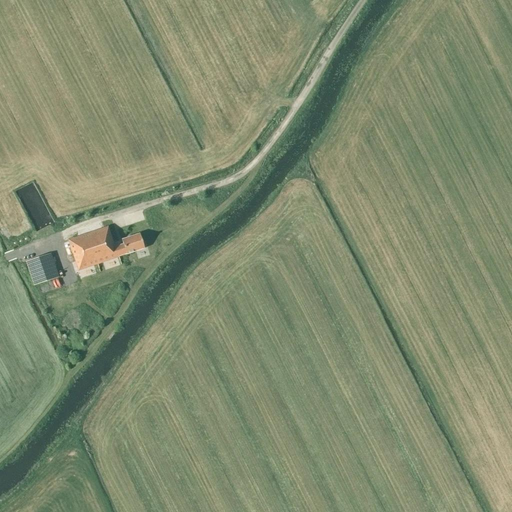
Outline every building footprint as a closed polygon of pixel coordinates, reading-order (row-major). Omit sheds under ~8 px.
[(139,234),(121,240),(123,244),(114,247),(107,227),(68,240),(71,248),(70,248),(78,271),(118,257),(117,257),(126,254),(144,248),(139,234)] [(26,261),(34,285),(43,282),(57,277),(50,253),(35,257),(26,261)] [(120,276),(117,264),(80,272),(83,285),(120,276)] [(69,278),(60,281),(64,294),(74,291),(69,278)] [(59,283),(38,291),(42,302),(63,295),(59,283)] [(43,306),(45,312),(56,308),(55,303),(43,306)]
